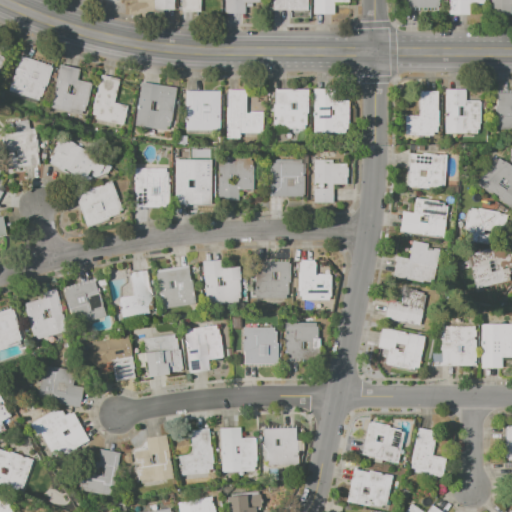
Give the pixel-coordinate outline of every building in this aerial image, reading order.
[(173,0),(173,10),(152,10),(152,0),(173,0)] [(180,0),(198,0),(198,11),(180,11),(180,0)] [(223,0),(223,14),(244,15),(244,3),(258,3),(258,0),(223,0)] [(273,0),(304,0),(304,11),(273,11),(273,0)] [(313,0),(346,0),(346,3),(333,3),(333,15),(313,15),(313,0)] [(405,0),(405,8),(438,8),(438,0),(405,0)] [(448,0),(482,0),(482,3),(468,3),(468,15),(448,15),(448,0)] [(488,0),(511,0),(511,2),(509,2),(509,13),(488,13),(488,0)] [(8,90),(19,56),(52,66),(45,87),(42,86),(38,99),(8,90)] [(58,65),(78,69),(75,80),(90,83),(84,112),(67,109),(67,111),(49,108),(58,65)] [(100,75),(118,79),(113,103),(126,106),(122,125),(94,119),(95,115),(91,114),(100,75)] [(140,82),(175,87),(169,130),(134,124),(140,82)] [(226,90),(245,90),(244,113),(258,114),(258,130),(254,130),(254,136),(225,136),(226,90)] [(312,90),(348,90),(347,130),(312,130),(312,90)] [(444,90),(465,90),(465,100),(479,101),(478,133),(444,133),(444,90)] [(184,91),(219,91),(219,130),(184,130),(184,91)] [(273,92),(307,93),(306,114),(305,114),(304,125),(302,125),(302,128),(272,127),(273,92)] [(403,116),(417,116),(417,92),(437,92),(436,135),(403,134),(403,116)] [(498,93),(511,93),(511,126),(498,126),(498,93)] [(6,133),(37,128),(42,165),(11,169),(6,133)] [(52,163),(59,150),(68,155),(74,144),(99,157),(86,182),(52,163)] [(408,155),(445,157),(443,188),(438,188),(438,190),(406,188),(408,155)] [(221,157),(253,157),(253,161),(255,161),(255,190),(241,190),(241,202),(221,201),(221,157)] [(511,210),(475,186),(493,159),(496,161),(498,159),(511,168),(511,210)] [(273,160),(304,160),(304,164),(308,164),(308,197),(273,197),(273,160)] [(312,160),(331,160),(331,164),(345,164),(345,185),(332,185),(332,203),(313,203),(312,160)] [(177,162),(211,162),(211,195),(197,195),(197,206),(177,206),(177,162)] [(138,171),(149,172),(149,169),(170,169),(169,206),(137,205),(138,171)] [(77,197),(114,183),(125,213),(88,227),(77,197)] [(402,212),(413,213),(415,199),(444,203),(443,206),(447,207),(442,239),(399,233),(402,212)] [(505,214),(468,208),(463,240),(489,244),(491,228),(503,230),(505,214)] [(0,218),(5,217),(9,236),(0,237),(0,218)] [(396,257),(407,259),(410,242),(438,247),(431,284),(392,276),(396,257)] [(469,256),(509,246),(511,258),(511,267),(505,269),(509,283),(477,291),(469,256)] [(206,262),(224,260),(225,268),(242,267),(246,300),(210,304),(206,262)] [(256,262),(288,263),(287,298),(255,297),(256,262)] [(297,262),(314,262),(314,276),(329,277),(329,299),(296,298),(297,262)] [(158,274),(190,269),(196,305),(167,309),(165,297),(162,298),(158,274)] [(131,273),(150,270),(157,310),(123,315),(121,300),(135,297),(131,273)] [(66,291),(97,281),(107,314),(76,323),(66,291)] [(27,304),(40,300),(39,296),(59,290),(71,330),(38,340),(27,304)] [(387,301),(400,303),(403,290),(425,295),(419,326),(383,319),(387,301)] [(0,313),(12,309),(24,344),(0,352),(0,313)] [(478,325),(511,325),(511,357),(500,357),(500,368),(479,369),(478,325)] [(440,327),(474,326),(474,364),(441,365),(440,327)] [(213,327),(186,330),(191,373),(208,371),(206,360),(221,358),(218,336),(217,336),(216,330),(214,330),(213,327)] [(285,327),(317,327),(317,359),(285,360),(285,327)] [(240,329),(272,329),(272,333),(275,333),(275,344),(277,344),(277,366),(243,365),(244,352),(240,352),(240,329)] [(381,329),(423,338),(415,371),(384,364),(387,351),(377,349),(381,329)] [(147,340),(176,336),(177,339),(179,339),(180,351),(182,350),(185,371),(170,372),(170,376),(151,378),(147,340)] [(96,343),(129,337),(137,378),(117,382),(114,365),(101,368),(96,343)] [(45,366),(78,372),(75,386),(84,388),(80,408),(39,401),(45,366)] [(0,395),(1,395),(12,417),(3,422),(8,432),(0,435),(0,395)] [(38,435),(32,424),(56,411),(63,412),(65,417),(74,412),(90,441),(60,458),(45,431),(38,435)] [(366,424),(369,425),(369,423),(388,426),(387,429),(399,431),(399,433),(403,434),(397,463),(360,456),(366,424)] [(503,426),(511,426),(511,460),(504,460),(503,426)] [(219,428),(239,428),(240,439),(254,438),(255,471),(220,472),(219,428)] [(261,430),(295,428),(297,464),(267,465),(267,461),(263,461),(261,430)] [(177,456),(192,454),(189,431),(208,429),(213,469),(206,469),(207,473),(179,477),(177,456)] [(417,429),(436,432),(432,455),(445,457),(441,476),(409,470),(417,429)] [(132,453),(147,450),(145,439),(164,436),(172,478),(138,484),(132,453)] [(0,449),(34,460),(24,492),(0,484),(0,449)] [(98,451),(117,453),(112,493),(77,488),(81,460),(96,462),(98,451)] [(352,470),(391,478),(384,508),(370,505),(369,508),(345,503),(352,470)] [(0,511),(0,493),(13,511),(0,511)] [(224,511),(223,498),(259,494),(260,509),(254,510),(254,511),(224,511)] [(178,511),(177,504),(208,499),(208,502),(211,502),(212,508),(212,511),(178,511)] [(440,511),(429,505),(424,511),(421,511),(408,503),(402,511),(440,511)]
